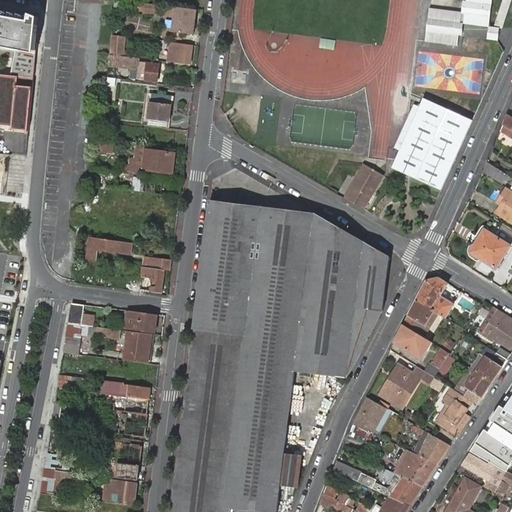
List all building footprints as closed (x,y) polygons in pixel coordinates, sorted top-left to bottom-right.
[(492,0),(467,0),(468,3),(465,25),(487,28),(489,28),(491,13),(490,13),(490,8),(492,8),(492,0)] [(510,0),(501,0),(493,27),(489,28),(487,28),(486,39),(498,41),(498,34),(498,28),(501,29),(510,0)] [(140,3),(130,2),(129,10),(139,12),(140,3)] [(157,5),(140,3),(139,12),(156,14),(157,5)] [(197,10),(176,8),(173,32),(194,35),(197,10)] [(460,37),(463,14),(430,11),(427,44),(459,47),(460,37)] [(0,15),(0,73),(34,77),(40,23),(0,15)] [(332,50),(334,41),(318,39),(317,48),(332,50)] [(174,62),(190,64),(192,47),(175,45),(174,53),(176,53),(174,62)] [(134,57),(109,55),(108,67),(133,70),(134,57)] [(148,63),(140,62),(139,62),(138,71),(137,79),(158,82),(160,63),(148,62),(148,63)] [(34,78),(0,74),(0,125),(13,126),(12,130),(29,131),(34,78)] [(150,94),(149,103),(151,103),(171,106),(172,97),(150,94)] [(440,192),(473,120),(425,97),(419,111),(414,108),(394,151),(400,154),(392,171),(440,192)] [(149,125),(151,103),(149,103),(145,102),(142,124),(149,125)] [(149,125),(169,127),(171,106),(151,103),(149,125)] [(511,117),(509,116),(501,132),(511,138),(511,117)] [(387,133),(373,132),(372,156),(386,157),(387,133)] [(115,140),(100,138),(98,149),(113,151),(115,140)] [(145,170),(173,173),(176,152),(136,147),(135,159),(130,158),(129,164),(128,172),(144,174),(145,170)] [(117,163),(116,171),(128,172),(129,164),(117,163)] [(502,173),(487,163),(482,173),(498,184),(499,182),(504,174),(502,173)] [(365,167),(346,199),(365,210),(383,178),(365,167)] [(506,186),(511,178),(509,177),(504,174),(499,182),(504,185),(506,186)] [(505,202),(497,215),(511,223),(511,193),(506,190),(500,199),(505,202)] [(150,215),(152,194),(118,191),(116,213),(150,215)] [(348,378),(383,311),(390,257),(314,213),(211,200),(171,511),(231,511),(233,506),(279,511),(282,485),(299,488),(302,456),(286,453),(295,371),(348,378)] [(84,233),(108,235),(110,217),(103,216),(104,205),(86,204),(84,233)] [(510,246),(483,229),(472,249),(472,250),(472,252),(474,254),(474,255),(476,256),(496,268),(510,246)] [(131,255),(133,244),(89,237),(85,259),(97,261),(99,250),(131,255)] [(143,267),(154,269),(155,257),(145,256),(143,267)] [(154,269),(164,270),(171,271),(173,260),(155,257),(154,269)] [(154,269),(143,267),(141,289),(161,292),(164,270),(154,269)] [(428,282),(418,301),(437,312),(440,314),(446,319),(454,305),(445,300),(443,305),(438,302),(441,297),(448,284),(440,279),(428,282)] [(437,312),(418,301),(405,326),(423,336),(424,338),(440,314),(437,312)] [(85,314),(86,305),(72,303),(68,324),(84,325),(85,314)] [(498,310),(495,307),(484,325),(488,327),(498,310)] [(511,343),(511,318),(498,310),(488,327),(484,325),(481,330),(493,338),(495,334),(511,343)] [(155,331),(157,314),(132,311),(130,328),(155,331)] [(85,314),(84,325),(95,327),(97,315),(85,314)] [(84,325),(68,324),(64,353),(80,355),(83,334),(84,325)] [(123,330),(95,327),(84,325),(83,334),(122,339),(123,330)] [(423,336),(405,326),(395,343),(421,359),(432,342),(424,338),(423,336)] [(155,333),(129,330),(126,353),(152,356),(155,333)] [(511,343),(495,334),(493,338),(510,349),(511,346),(511,343)] [(450,354),(442,348),(432,364),(440,369),(448,357),(449,355),(450,354)] [(501,349),(498,353),(508,360),(511,356),(501,349)] [(498,353),(491,350),(486,358),(477,372),(493,382),(508,360),(498,353)] [(480,354),(471,369),(477,372),(486,358),(480,354)] [(448,357),(440,369),(439,370),(438,372),(446,377),(456,361),(448,357)] [(421,368),(418,366),(414,372),(398,363),(393,372),(395,374),(384,393),(405,405),(421,378),(431,384),(435,377),(432,374),(427,372),(421,368)] [(432,364),(427,372),(432,374),(435,377),(438,372),(439,370),(440,369),(432,364)] [(471,369),(471,368),(457,391),(479,404),(493,382),(477,372),(471,369)] [(395,374),(393,372),(380,394),(403,408),(405,405),(384,393),(395,374)] [(81,377),(60,375),(58,388),(72,390),(80,391),(81,377)] [(107,394),(150,399),(152,389),(113,384),(112,390),(108,390),(107,394)] [(72,390),(58,388),(56,401),(70,403),(72,390)] [(441,426),(458,436),(471,416),(466,413),(473,402),(452,389),(442,405),(444,406),(445,404),(448,406),(452,408),(441,426)] [(511,389),(473,450),(508,472),(511,466),(511,389)] [(118,409),(149,413),(150,399),(107,394),(106,408),(118,409)] [(372,400),(367,397),(352,424),(373,434),(387,409),(372,400)] [(70,403),(56,401),(53,420),(70,422),(72,404),(70,403)] [(438,424),(441,426),(452,408),(448,406),(438,424)] [(115,433),(146,436),(149,413),(118,409),(115,433)] [(392,412),(387,409),(373,434),(378,436),(379,437),(393,412),(392,412)] [(70,422),(53,420),(52,429),(68,431),(70,422)] [(373,434),(352,424),(349,430),(369,439),(373,434)] [(77,439),(77,432),(68,431),(52,429),(47,453),(69,456),(71,438),(77,439)] [(451,446),(430,434),(417,454),(439,464),(451,446)] [(107,461),(140,466),(143,441),(98,435),(97,446),(106,447),(105,461),(107,461)] [(411,451),(404,463),(409,466),(410,465),(417,454),(411,451)] [(69,456),(47,453),(45,468),(70,471),(71,457),(69,456)] [(489,477),(485,484),(495,489),(508,472),(487,461),(487,462),(469,453),(462,464),(489,477)] [(410,465),(409,466),(431,476),(439,464),(417,454),(410,465)] [(140,466),(107,461),(106,467),(113,469),(111,476),(138,480),(140,466)] [(375,479),(336,461),(332,470),(370,487),(371,487),(386,495),(388,496),(411,507),(424,487),(403,477),(397,474),(394,473),(390,481),(392,482),(389,488),(374,482),(375,479)] [(409,466),(404,463),(397,474),(403,477),(409,466)] [(462,464),(457,470),(485,484),(489,477),(462,464)] [(431,476),(409,466),(403,477),(424,487),(431,476)] [(106,467),(105,476),(111,476),(113,469),(106,467)] [(76,485),(78,472),(70,471),(45,468),(41,493),(43,493),(59,495),(61,483),(76,485)] [(511,485),(511,474),(508,472),(495,489),(498,490),(496,493),(505,498),(511,485)] [(483,487),(467,479),(447,511),(474,511),(470,509),(483,487)] [(103,501),(135,505),(138,483),(115,480),(114,483),(105,482),(103,501)] [(327,486),(324,493),(334,498),(337,492),(327,486)] [(324,493),(320,503),(338,511),(340,509),(346,511),(357,511),(358,511),(347,506),(342,503),(334,498),(324,493)] [(378,511),(407,511),(411,507),(388,496),(378,511)] [(352,498),(347,506),(358,511),(362,503),(352,498)]
